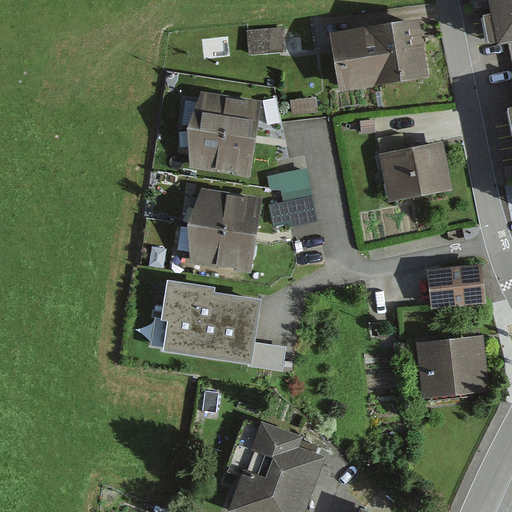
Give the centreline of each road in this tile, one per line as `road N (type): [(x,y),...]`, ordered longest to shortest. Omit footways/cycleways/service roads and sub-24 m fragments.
road 1 (residential): [(316,126),(343,249),(356,264),(388,267),(499,242)]
road 2 (tertiary): [(499,242),(447,0)]
